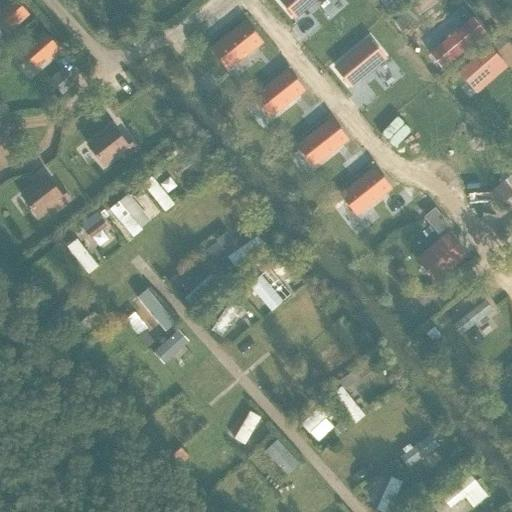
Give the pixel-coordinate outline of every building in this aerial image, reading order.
[(0,24),(7,32),(28,14),(15,0),(9,0),(0,8),(0,24)] [(308,0),(277,0),(290,16),(308,0)] [(382,0),(389,8),(399,0),(382,0)] [(420,0),(413,0),(403,8),(411,19),(427,8),(420,0)] [(394,20),(401,30),(409,24),(402,14),(394,20)] [(441,68),(484,31),(472,17),(429,54),(441,68)] [(227,69),(261,43),(244,22),(211,49),(227,69)] [(37,67),(58,48),(43,32),(22,50),(37,67)] [(365,37),(331,65),(348,85),(381,57),(365,37)] [(501,62),(488,47),(458,73),(472,88),(501,62)] [(269,116),(303,90),(287,69),(253,96),(269,116)] [(380,117),(401,100),(379,73),(358,90),(380,117)] [(439,124),(468,100),(448,76),(419,99),(439,124)] [(403,148),(436,121),(420,101),(387,128),(403,148)] [(481,116),(454,139),(474,163),(502,140),(481,116)] [(313,166),(346,139),(330,119),(297,145),(313,166)] [(87,144),(103,165),(121,150),(125,156),(135,148),(129,140),(125,143),(111,125),(87,144)] [(151,174),(173,203),(183,196),(161,167),(151,174)] [(374,168),(340,194),(356,214),(390,188),(374,168)] [(486,184),(511,216),(511,175),(506,168),(486,184)] [(46,176),(21,195),(37,215),(56,201),(60,206),(69,198),(63,191),(59,194),(46,176)] [(142,229),(153,220),(150,217),(157,211),(136,185),(118,200),(142,229)] [(108,239),(117,233),(109,221),(118,215),(109,203),(91,216),(108,239)] [(242,265),(261,235),(251,228),(231,258),(242,265)] [(76,237),(97,266),(107,259),(86,230),(76,237)] [(465,255),(447,233),(438,240),(444,246),(420,265),(433,281),(465,255)] [(256,278),(278,305),(301,286),(278,259),(256,278)] [(201,298),(228,275),(220,266),(193,289),(201,298)] [(64,297),(82,286),(75,276),(57,287),(64,297)] [(237,292),(222,324),(235,330),(250,297),(237,292)] [(484,301),(453,326),(460,335),(491,311),(484,301)] [(104,303),(80,320),(87,330),(111,313),(104,303)] [(326,355),(333,366),(363,349),(357,337),(326,355)] [(303,366),(289,393),(301,399),(315,372),(303,366)] [(376,385),(381,394),(392,388),(380,367),(347,385),(354,397),(376,385)] [(142,383),(145,394),(174,388),(171,376),(142,383)] [(334,398),(309,423),(324,438),(349,413),(334,398)] [(182,438),(213,417),(206,407),(175,428),(182,438)] [(421,460),(430,470),(452,452),(443,441),(421,460)] [(304,461),(294,448),(283,456),(273,442),(263,450),(283,477),(304,461)] [(480,467),(453,491),(461,500),(474,488),(483,499),(497,486),(480,467)] [(386,501),(401,507),(412,479),(397,474),(386,501)]
